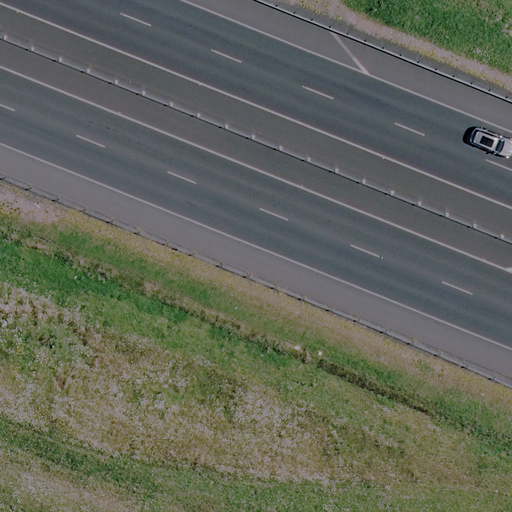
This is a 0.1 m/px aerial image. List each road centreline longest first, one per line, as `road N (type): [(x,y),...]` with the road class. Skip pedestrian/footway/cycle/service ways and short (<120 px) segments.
road 1 (motorway): [(511,307),(0,100)]
road 2 (motorway): [(84,0),(511,174)]
